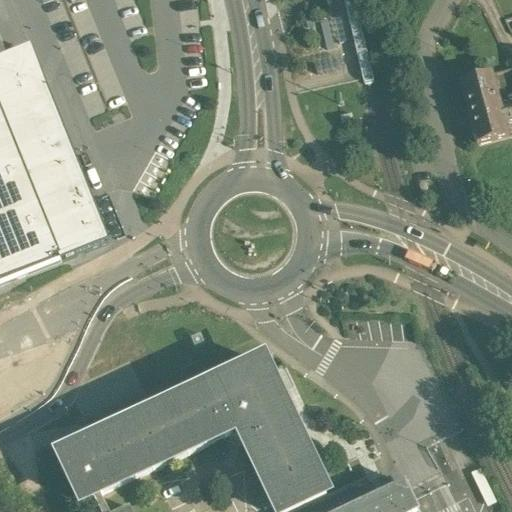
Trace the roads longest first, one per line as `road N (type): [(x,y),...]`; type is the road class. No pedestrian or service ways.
road 1 (residential): [(458,0),(434,39),(447,137),(473,210),(511,244)]
road 2 (secondary): [(511,303),(410,247),(364,230),(306,226)]
road 3 (unclassified): [(0,443),(48,418),(69,392),(115,289)]
road 4 (secondary): [(260,185),(253,41),(243,0)]
road 5 (secondary): [(200,247),(224,284),(268,291),(304,259),(306,226)]
road 6 (secondary): [(0,347),(115,289)]
